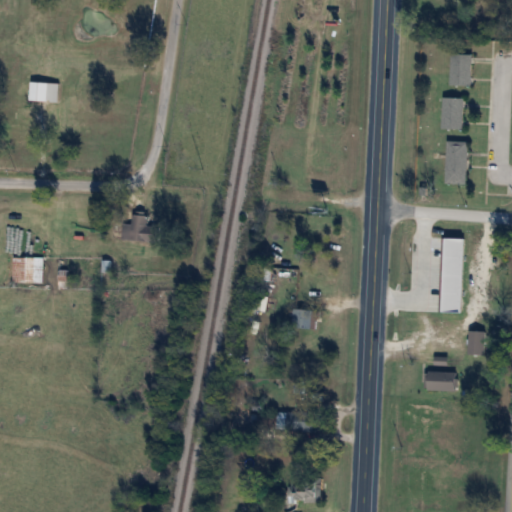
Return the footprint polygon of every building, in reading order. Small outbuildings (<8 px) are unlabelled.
[(473,85),(473,54),(451,54),(451,85),(473,85)] [(59,82),(31,81),(31,100),(59,101),(59,82)] [(464,129),(464,97),(443,97),(443,129),(464,129)] [(8,121),(8,142),(34,142),(34,107),(16,107),(16,121),(8,121)] [(468,184),(469,141),(447,141),(447,183),(468,184)] [(160,242),(161,226),(148,226),(149,216),(124,214),(123,240),(160,242)] [(12,282),(43,282),(43,256),(12,256),(12,282)] [(313,281),(335,281),(335,258),(313,258),(313,281)] [(316,330),(320,311),(295,307),(291,326),(316,330)] [(468,355),(485,355),(485,330),(468,330),(468,355)] [(426,390),(457,390),(457,372),(426,372),(426,390)] [(286,412),(286,431),(314,431),(314,412),(286,412)] [(322,502),(322,481),(289,481),(289,502),(322,502)]
